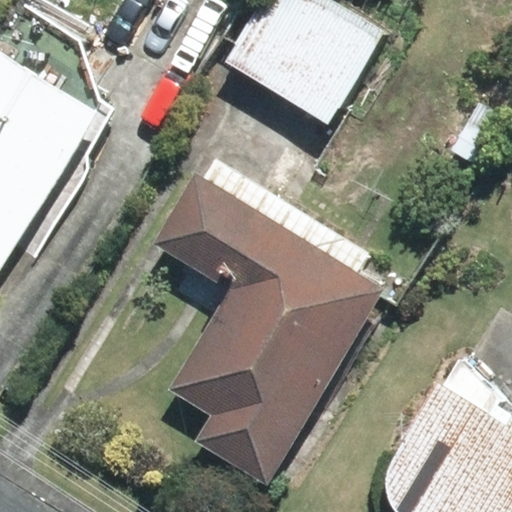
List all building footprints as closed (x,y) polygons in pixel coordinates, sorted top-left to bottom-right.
[(279,0),(236,68),(333,129),(390,40),(327,0),(279,0)] [(0,287),(106,124),(0,54),(0,287)] [(484,108),(454,156),(476,170),(506,121),(484,108)] [(239,297),(178,397),(218,421),(202,447),(274,490),(390,298),(365,282),(378,261),(222,166),(211,184),(203,179),(160,249),(239,297)] [(398,511),(511,511),(511,417),(507,415),(511,409),(467,369),(451,394),(446,391),(409,449),(402,459),(397,470),(395,482),(395,494),(397,507),(398,511)]
